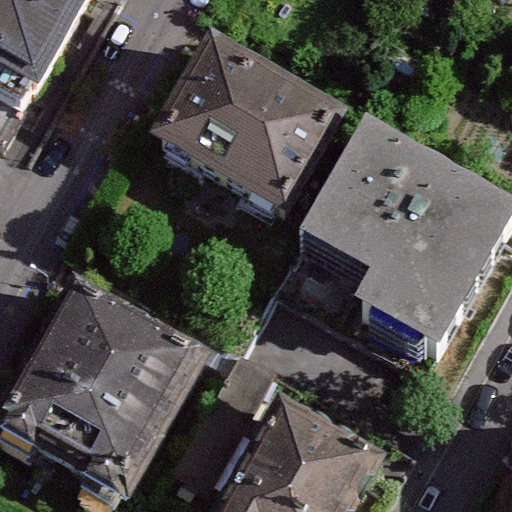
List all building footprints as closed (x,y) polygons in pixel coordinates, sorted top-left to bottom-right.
[(114,0),(0,0),(0,76),(55,107),(114,0)] [(283,229),(343,123),(223,56),(163,162),(283,229)] [(511,244),(511,223),(366,139),(300,252),(368,291),(353,316),(441,366),(511,244)] [(0,422),(128,495),(212,348),(71,267),(0,390),(0,422)] [(359,511),(384,467),(293,414),(238,511),(359,511)]
